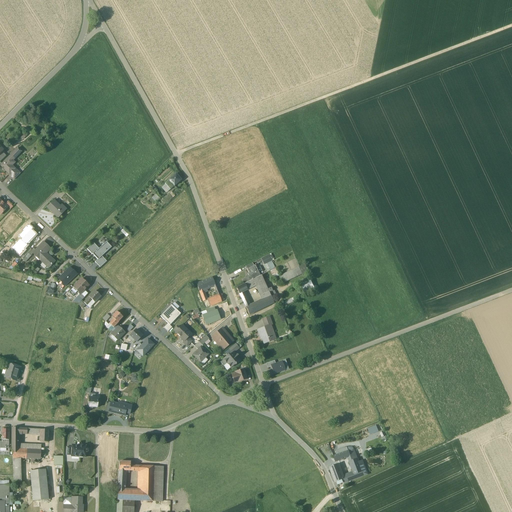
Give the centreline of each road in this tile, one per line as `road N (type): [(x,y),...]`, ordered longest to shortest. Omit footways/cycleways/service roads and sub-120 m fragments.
road 1 (residential): [(102,24),(186,172),(263,385)]
road 2 (track): [(176,154),(511,25)]
road 3 (residential): [(0,185),(228,401)]
road 4 (track): [(176,154),(49,283),(30,370)]
road 5 (track): [(263,385),(511,290)]
road 6 (residential): [(228,401),(161,431),(0,423)]
